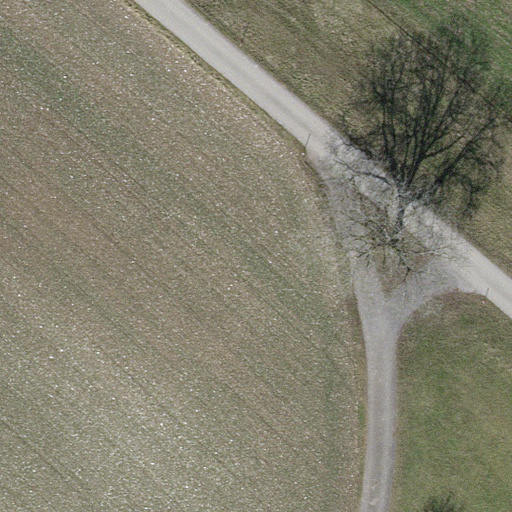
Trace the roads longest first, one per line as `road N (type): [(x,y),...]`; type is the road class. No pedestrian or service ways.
road 1 (unclassified): [(511,303),(159,0)]
road 2 (unknown): [(358,167),(422,296),(434,380),(414,511)]
